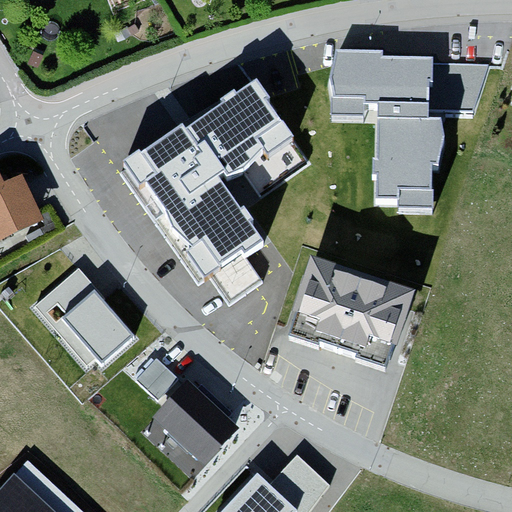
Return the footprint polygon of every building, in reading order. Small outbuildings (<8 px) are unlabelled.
[(383,61),(336,61),(331,91),(333,107),(331,107),(331,125),(364,125),(364,115),(378,115),(377,209),(399,208),(399,218),(433,218),(434,200),(431,200),(431,174),(438,174),(445,147),(441,128),(429,128),(429,114),(473,113),(489,67),(384,67),(383,61)] [(254,77),(122,166),(203,284),(261,245),(234,206),(308,156),(254,77)] [(0,246),(44,226),(22,181),(4,189),(0,180),(0,246)] [(397,356),(414,300),(311,265),(303,287),(310,289),(299,324),(295,323),(288,345),(319,355),(320,352),(358,363),(356,368),(385,377),(392,354),(397,356)] [(78,271),(34,308),(86,369),(95,362),(61,324),(95,295),(101,303),(104,301),(98,294),(78,271)] [(95,295),(61,324),(95,362),(101,368),(133,340),(101,303),(95,295)] [(156,361),(134,382),(157,403),(178,381),(156,361)] [(205,470),(239,432),(227,421),(232,416),(202,388),(197,393),(187,385),(163,410),(152,422),(205,470)] [(275,482),(269,488),(292,511),(311,511),(329,488),(297,457),(275,482)] [(77,511),(26,464),(21,470),(0,494),(0,511),(77,511)] [(292,511),(269,488),(258,476),(223,511),(292,511)]
